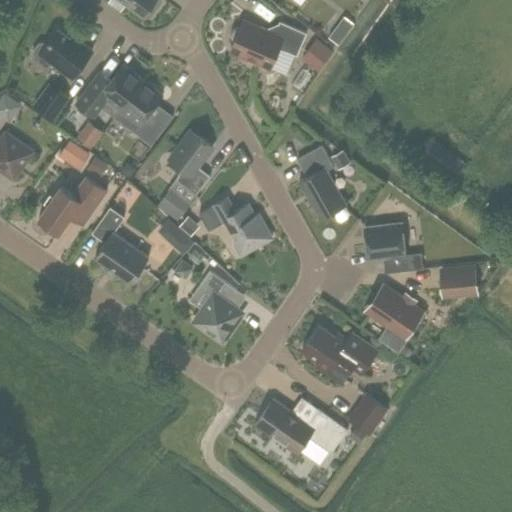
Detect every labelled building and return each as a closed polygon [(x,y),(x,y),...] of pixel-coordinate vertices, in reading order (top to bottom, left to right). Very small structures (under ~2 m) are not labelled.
[(124,0),(108,0),(120,9),(127,2),(124,0)] [(124,0),(127,2),(143,14),(153,0),(124,0)] [(306,32),(280,20),(274,32),(260,26),(259,28),(242,21),(239,27),(237,26),(233,28),(230,36),(231,40),(233,41),(231,47),(248,55),(247,57),(270,67),(279,46),(297,54),(306,32)] [(336,26),(328,36),(339,44),(347,34),(336,26)] [(81,40),(78,43),(58,28),(45,44),(43,42),(39,43),(32,51),(33,55),(45,64),(48,63),(51,60),(72,76),(92,49),(81,40)] [(301,56),(318,68),(332,49),(316,37),(301,56)] [(101,105),(114,115),(143,77),(123,62),(108,83),(96,74),(75,101),(94,115),(101,105)] [(114,115),(151,143),(173,115),(156,102),(163,92),(143,77),(114,115)] [(33,103),(53,118),(70,96),(49,81),(33,103)] [(0,103),(0,109),(15,121),(29,103),(11,89),(0,103)] [(96,146),(109,129),(95,118),(82,134),(96,146)] [(34,149),(5,129),(0,136),(0,168),(14,178),(34,149)] [(175,178),(196,193),(210,174),(197,164),(212,145),(191,129),(170,157),(183,167),(175,178)] [(91,151),(70,137),(58,153),(79,168),(91,151)] [(431,138),(419,154),(454,178),(465,162),(431,138)] [(334,165),(322,143),(297,157),(307,175),(299,180),(320,217),(332,210),(338,219),(342,219),(348,217),(351,211),(327,169),(334,165)] [(331,154),(338,167),(350,161),(343,148),(331,154)] [(108,164),(96,155),(87,167),(100,176),(108,164)] [(130,176),(137,167),(127,161),(121,170),(130,176)] [(107,189),(86,174),(73,193),(61,184),(38,216),(60,231),(71,214),(83,222),(107,189)] [(132,208),(143,193),(132,185),(121,200),(132,208)] [(192,200),(172,185),(158,203),(178,218),(192,200)] [(234,210),(226,196),(199,212),(209,229),(226,220),(237,239),(233,241),(241,254),(272,236),(263,220),(259,222),(248,202),(234,210)] [(124,216),(110,205),(92,231),(105,241),(95,256),(131,281),(149,255),(114,230),(124,216)] [(179,225),(190,234),(199,224),(188,214),(179,225)] [(183,252),(194,241),(169,218),(158,230),(183,252)] [(405,253),(402,221),(364,225),(368,257),(392,254),(394,270),(423,267),(421,251),(405,253)] [(182,257),(174,268),(186,276),(193,265),(182,257)] [(438,265),(438,266),(442,297),(479,292),(475,261),(452,264),(438,265)] [(237,288),(209,269),(199,283),(213,292),(194,320),(222,339),(242,311),(228,301),(237,288)] [(421,310),(413,304),(381,282),(365,307),(388,324),(379,337),(397,349),(407,335),(405,333),(421,310)] [(319,323),(301,348),(318,359),(315,363),(341,381),(352,366),(361,372),(378,348),(352,330),(345,340),(319,323)] [(0,406),(3,408),(0,411),(0,421),(26,441),(45,417),(9,390),(0,401),(0,406)] [(349,417),(370,431),(387,406),(366,391),(349,417)] [(308,421),(273,397),(255,423),(297,452),(309,434),(331,450),(348,427),(318,407),(308,421)] [(45,417),(26,441),(57,465),(64,455),(69,459),(80,444),(45,417)] [(0,459),(7,466),(26,441),(0,421),(0,459)] [(367,430),(356,423),(349,434),(359,441),(367,430)] [(26,441),(7,466),(43,493),(54,478),(50,474),(57,465),(26,441)]
